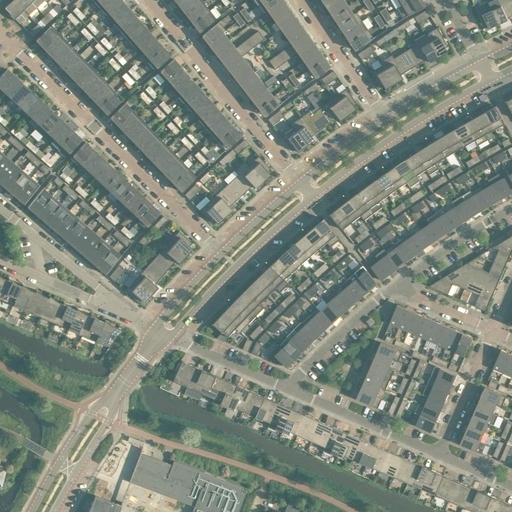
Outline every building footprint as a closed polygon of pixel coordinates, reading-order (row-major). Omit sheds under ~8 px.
[(12,0),(4,7),(19,23),(28,15),(14,0),(12,0)] [(14,0),(28,15),(36,7),(29,0),(14,0)] [(100,8),(109,0),(94,0),(93,1),(100,8)] [(107,16),(123,2),(121,0),(109,0),(100,8),(107,16)] [(174,0),(177,3),(175,5),(178,9),(189,0),(174,0)] [(181,13),(183,11),(186,15),(203,2),(201,0),(189,0),(178,9),(181,13)] [(262,3),(259,5),(265,14),(268,11),(283,0),(282,0),(265,0),(262,3)] [(318,50),(314,45),(315,44),(313,42),(313,41),(312,42),(308,36),(309,36),(307,33),(306,33),(302,28),(303,28),(301,25),(300,25),(297,20),(297,19),(295,17),(295,16),(294,17),(291,11),(289,9),(289,8),(288,8),(285,3),(283,0),(282,0),(283,0),(268,11),(282,30),(281,32),(281,36),(282,38),(284,40),(287,42),(290,41),(292,44),(268,60),(274,69),(298,53),(303,60),(304,61),(318,50)] [(321,0),(325,5),(323,6),(325,9),(337,0),(321,0)] [(327,12),(328,10),(332,16),(347,6),(343,0),(337,0),(325,9),(326,11),(327,12)] [(410,0),(401,6),(400,6),(397,8),(403,18),(425,5),(424,5),(420,0),(410,0)] [(508,20),(507,18),(511,17),(504,1),(505,0),(493,0),(489,2),(499,24),(508,20)] [(114,24),(130,9),(123,2),(107,16),(114,24)] [(190,20),(187,21),(190,25),(209,10),(203,2),(186,15),(190,20)] [(476,8),(485,28),(489,27),(489,29),(499,24),(489,2),(476,8)] [(370,3),(366,6),(369,11),(374,8),(370,3)] [(53,8),(58,13),(62,9),(57,4),(53,8)] [(336,22),(334,23),(336,25),(353,14),(347,6),(332,16),(336,22)] [(243,16),(248,13),(244,8),(239,11),(243,16)] [(383,17),(388,13),(385,8),(380,12),(383,17)] [(120,31),(136,17),(130,9),(114,24),(120,31)] [(414,17),(418,23),(430,16),(426,9),(414,17)] [(193,29),(195,27),(199,32),(216,19),(209,10),(190,25),(193,29)] [(44,16),(49,21),(54,17),(49,12),(44,16)] [(338,29),(340,28),(343,33),(362,20),(356,12),(353,14),(336,25),(338,28),(338,29)] [(236,21),(241,18),(237,13),(233,16),(236,21)] [(248,13),(243,16),(247,21),(251,18),(248,13)] [(388,13),(383,17),(386,22),(392,18),(388,13)] [(268,19),(265,14),(259,19),(262,24),(268,19)] [(377,23),(381,20),(378,15),(373,18),(377,23)] [(49,21),(44,16),(40,20),(45,25),(49,21)] [(136,17),(120,31),(127,39),(143,25),(136,17)] [(408,20),(402,24),(405,29),(411,25),(416,22),(413,17),(408,20)] [(241,18),(236,21),(240,26),(244,23),(241,18)] [(206,41),(204,42),(206,45),(222,32),(223,32),(226,30),(220,22),(221,21),(221,20),(202,35),(206,41)] [(347,39),(345,40),(347,43),(367,29),(362,20),(343,33),(347,39)] [(381,20),(377,23),(380,28),(385,25),(381,20)] [(33,37),(42,28),(38,23),(28,32),(33,37)] [(396,28),(399,33),(405,29),(402,24),(396,28)] [(40,44),(38,46),(41,49),(58,33),(51,25),(36,40),(40,44)] [(143,25),(127,39),(134,46),(150,32),(143,25)] [(448,46),(437,27),(424,35),(438,57),(447,52),(444,48),(448,46)] [(355,50),(375,37),(374,36),(373,37),(367,29),(347,43),(349,45),(349,46),(351,45),(355,50)] [(253,67),(252,64),(251,61),(249,60),(246,59),(243,59),(241,57),(264,39),(257,30),(235,48),(229,40),(214,51),(219,57),(217,58),(221,63),(221,64),(223,62),(231,73),(229,74),(233,79),(234,80),(235,78),(244,89),(242,90),(246,95),(246,96),(248,95),(252,100),(266,88),(252,70),(253,67)] [(150,32),(134,46),(141,54),(157,40),(150,32)] [(208,47),(209,48),(210,46),(214,51),(229,40),(223,32),(222,32),(206,45),(208,47)] [(44,53),(46,51),(50,55),(66,40),(58,33),(41,49),(44,53)] [(427,59),(429,62),(438,57),(424,35),(412,42),(414,45),(415,45),(424,61),(427,59)] [(375,42),(378,46),(386,41),(383,37),(375,42)] [(54,59),(52,61),(55,64),(73,47),(66,40),(50,55),(54,59)] [(157,40),(141,54),(147,62),(163,48),(157,40)] [(357,54),(361,60),(374,52),(370,45),(357,54)] [(415,45),(414,45),(394,58),(403,73),(424,61),(415,45)] [(59,67),(60,66),(64,70),(80,55),(73,47),(55,64),(59,67)] [(154,70),(171,56),(163,48),(147,62),(154,70)] [(319,50),(319,49),(318,50),(304,61),(303,60),(300,63),(306,71),(324,58),(320,53),(321,52),(319,50)] [(402,78),(400,75),(403,73),(394,58),(392,54),(379,62),(382,65),(393,84),(402,78)] [(68,73),(66,75),(69,79),(87,62),(80,55),(64,70),(68,73)] [(331,67),(330,66),(326,61),(327,61),(325,58),(324,58),(306,71),(312,79),(310,80),(311,81),(331,67)] [(173,59),(157,73),(164,81),(180,67),(173,59)] [(73,82),(75,80),(78,84),(94,70),(87,62),(69,79),(73,82)] [(382,86),(384,89),(393,84),(382,65),(370,72),(379,87),(382,86)] [(132,67),(128,71),(132,75),(136,72),(132,67)] [(171,89),(187,74),(180,67),(164,81),(171,89)] [(0,92),(2,90),(15,76),(7,69),(0,76),(0,92)] [(82,88),(80,90),(84,94),(101,77),(94,70),(78,84),(82,88)] [(321,79),(325,85),(337,77),(333,70),(321,79)] [(293,73),(288,77),(292,82),(296,78),(293,73)] [(178,96),(194,82),(187,74),(171,89),(178,96)] [(271,77),(264,82),(267,87),(274,82),(277,80),(274,75),(271,77)] [(15,76),(2,90),(9,97),(22,83),(15,76)] [(87,97),(89,95),(93,99),(108,84),(101,77),(84,94),(87,97)] [(286,78),(282,82),(285,87),(290,83),(286,78)] [(297,88),(301,85),(296,78),(292,82),(297,88)] [(184,104),(201,90),(194,82),(178,96),(184,104)] [(22,83),(9,97),(17,103),(29,90),(22,83)] [(290,83),(285,87),(289,92),(293,88),(290,83)] [(319,87),(315,83),(309,87),(313,91),(319,87)] [(96,103),(94,105),(98,108),(115,92),(108,84),(93,99),(96,103)] [(303,91),(307,96),(313,91),(309,87),(303,91)] [(256,105),(254,106),(257,109),(273,96),(272,96),(266,88),(252,100),(256,105)] [(356,103),(346,88),(334,97),(347,115),(355,109),(353,105),(356,103)] [(29,90),(17,103),(24,110),(37,97),(29,90)] [(191,111),(207,97),(201,90),(184,104),(191,111)] [(107,114),(122,99),(115,92),(98,108),(101,112),(103,110),(107,114)] [(258,111),(259,112),(260,111),(265,116),(284,101),(283,101),(282,102),(275,94),(272,96),(273,96),(257,109),(258,111)] [(37,97),(24,110),(32,117),(44,104),(37,97)] [(207,97),(191,111),(198,119),(214,105),(207,97)] [(337,118),(339,121),(347,115),(334,97),(323,105),(334,120),(337,118)] [(284,106),(287,111),(294,105),(291,101),(284,106)] [(114,121),(112,123),(115,127),(133,110),(125,102),(110,117),(114,121)] [(44,104),(32,117),(39,124),(52,111),(44,104)] [(214,105),(198,119),(205,127),(221,113),(214,105)] [(313,113),(310,110),(301,117),(314,134),(334,120),(323,105),(313,113)] [(505,124),(496,106),(485,112),(495,129),(505,124)] [(119,130),(121,128),(124,132),(140,117),(133,110),(115,127),(119,130)] [(267,119),(272,125),(284,116),(279,110),(267,119)] [(52,111),(39,124),(35,129),(43,136),(59,118),(52,111)] [(485,112),(475,117),(485,135),(495,129),(485,112)] [(221,113),(205,127),(211,134),(228,120),(221,113)] [(128,136),(126,138),(129,141),(147,125),(140,117),(124,132),(128,136)] [(314,140),(311,136),(314,134),(301,117),(290,125),(292,128),(306,146),(314,140)] [(488,140),(485,135),(475,117),(465,123),(475,140),(478,146),(488,140)] [(59,118),(43,136),(50,143),(67,125),(59,118)] [(228,120),(211,134),(218,142),(234,128),(228,120)] [(465,123),(455,129),(465,146),(475,140),(465,123)] [(67,125),(50,143),(57,150),(59,148),(74,132),(67,125)] [(133,145),(135,143),(138,147),(154,132),(147,125),(129,141),(133,145)] [(225,150),(241,136),(234,128),(218,142),(225,150)] [(295,149),(297,152),(306,146),(292,128),(281,137),(292,151),(295,149)] [(455,129),(445,134),(455,152),(465,146),(455,129)] [(59,148),(57,150),(65,157),(82,139),(74,132),(59,148)] [(142,151),(140,153),(144,156),(161,139),(154,132),(138,147),(142,151)] [(445,134),(435,140),(445,158),(455,152),(445,134)] [(10,135),(7,139),(13,145),(17,141),(10,135)] [(147,159),(149,158),(153,162),(168,147),(161,139),(144,156),(147,159)] [(249,145),(244,139),(233,149),(238,155),(249,145)] [(505,147),(510,144),(507,139),(502,142),(505,147)] [(435,140),(425,147),(436,164),(436,163),(445,158),(435,140)] [(20,151),(24,147),(17,141),(13,145),(20,151)] [(85,142),(70,158),(78,165),(81,163),(80,163),(93,150),(85,142)] [(500,150),(497,144),(492,147),(495,152),(500,150)] [(156,165),(154,167),(158,171),(175,154),(168,147),(153,162),(156,165)] [(425,147),(415,153),(426,170),(429,175),(439,168),(436,163),(436,164),(425,147)] [(486,150),(489,155),(495,152),(492,147),(486,150)] [(27,150),(24,155),(30,161),(34,156),(27,150)] [(93,150),(80,163),(81,163),(88,170),(100,157),(93,150)] [(232,157),(228,153),(223,157),(227,161),(232,157)] [(415,153),(406,159),(417,176),(426,170),(415,153)] [(161,174),(163,172),(167,176),(182,161),(175,154),(158,171),(161,174)] [(259,155),(248,165),(263,181),(270,174),(268,171),(270,169),(259,155)] [(481,160),(478,155),(472,158),(475,163),(481,160)] [(0,178),(14,163),(5,156),(0,161),(0,178)] [(37,166),(41,162),(34,156),(30,161),(37,166)] [(100,157),(88,170),(95,177),(108,164),(100,157)] [(219,161),(222,166),(227,161),(223,157),(219,161)] [(467,161),(470,167),(475,163),(472,158),(467,161)] [(420,181),(417,176),(406,159),(396,166),(407,182),(407,183),(410,187),(420,181)] [(170,180),(168,182),(172,185),(189,169),(182,161),(167,176),(170,180)] [(253,185),(255,188),(263,181),(248,165),(246,162),(235,172),(238,175),(238,174),(250,188),(253,185)] [(0,182),(3,185),(1,188),(5,191),(22,170),(14,163),(0,178),(0,182)] [(42,164),(39,168),(44,173),(48,169),(42,164)] [(108,164),(95,177),(102,184),(115,171),(108,164)] [(396,166),(386,172),(398,189),(407,183),(407,182),(396,166)] [(461,172),(458,167),(453,170),(456,175),(461,172)] [(181,191),(197,177),(189,169),(172,185),(175,189),(177,187),(181,191)] [(8,194),(10,192),(15,196),(31,178),(22,170),(5,191),(8,194)] [(448,173),(451,178),(456,175),(453,170),(448,173)] [(115,171),(102,184),(110,191),(122,178),(115,171)] [(386,172),(377,179),(388,195),(398,189),(386,172)] [(199,180),(203,184),(209,177),(206,173),(199,180)] [(228,184),(240,197),(250,188),(238,174),(238,175),(228,184)] [(509,195),(511,193),(511,179),(509,175),(500,180),(509,195)] [(18,202),(22,206),(40,186),(31,178),(15,196),(20,200),(18,202)] [(54,182),(59,187),(63,183),(58,178),(54,182)] [(122,178),(110,191),(117,198),(130,184),(122,178)] [(442,183),(439,178),(434,182),(437,187),(442,183)] [(377,179),(367,186),(379,202),(380,202),(388,195),(377,179)] [(500,180),(491,185),(500,200),(509,195),(500,180)] [(429,185),(432,190),(437,187),(434,182),(429,185)] [(65,184),(61,188),(68,194),(72,190),(65,184)] [(117,198),(114,201),(121,208),(125,205),(137,191),(130,184),(117,198)] [(184,194),(189,200),(200,190),(195,184),(184,194)] [(232,210),(229,207),(240,197),(228,184),(210,200),(225,217),(232,210)] [(491,205),(500,200),(491,185),(482,190),(491,205)] [(374,213),(383,207),(383,206),(380,202),(379,202),(367,186),(358,192),(374,213)] [(482,190),(481,187),(472,192),(482,210),(491,205),(482,190)] [(25,209),(29,212),(31,210),(36,214),(52,196),(43,188),(25,209)] [(75,200),(78,196),(72,190),(68,194),(75,200)] [(482,210),(472,192),(470,190),(461,196),(474,216),(482,210)] [(137,191),(125,205),(132,212),(145,198),(137,191)] [(424,196),(420,191),(415,194),(418,199),(424,196)] [(364,221),(374,213),(358,192),(349,200),(361,216),(360,216),(364,221)] [(410,198),(413,203),(418,199),(415,194),(410,198)] [(41,218),(39,221),(43,224),(61,203),(52,196),(36,214),(41,218)] [(465,221),(474,216),(461,196),(452,201),(456,206),(465,221)] [(145,198),(132,212),(139,218),(140,219),(152,205),(145,198)] [(82,200),(78,204),(85,210),(89,205),(82,200)] [(214,221),(217,224),(225,217),(210,200),(199,210),(212,223),(214,221)] [(349,200),(339,207),(352,222),(360,216),(361,216),(349,200)] [(47,227),(49,225),(53,229),(69,211),(61,203),(43,224),(47,227)] [(405,208),(402,203),(397,207),(400,212),(405,208)] [(92,216),(95,211),(89,205),(85,210),(92,216)] [(145,228),(160,213),(152,205),(140,219),(139,218),(137,221),(145,228)] [(456,227),(465,221),(456,206),(447,212),(456,227)] [(343,230),(352,222),(339,207),(330,214),(343,230)] [(392,210),(395,215),(400,212),(397,207),(392,210)] [(58,233),(56,235),(60,239),(78,218),(69,211),(53,229),(58,233)] [(448,232),(456,227),(447,212),(438,218),(448,232)] [(439,238),(448,232),(438,218),(435,214),(427,219),(430,224),(439,238)] [(99,215),(95,219),(102,225),(106,221),(99,215)] [(153,226),(158,232),(169,221),(163,216),(153,226)] [(387,221),(383,216),(378,220),(382,225),(387,221)] [(64,242),(66,240),(71,244),(86,226),(78,218),(60,239),(64,242)] [(340,239),(324,219),(314,227),(327,242),(327,243),(331,247),(340,239)] [(373,224),(377,229),(382,225),(378,220),(373,224)] [(109,231),(112,227),(106,221),(102,225),(109,231)] [(431,244),(439,238),(430,224),(421,229),(421,230),(431,244)] [(76,248),(74,250),(77,254),(95,233),(86,226),(71,244),(76,248)] [(421,229),(419,226),(411,233),(423,250),(431,244),(421,230),(421,229)] [(314,227),(306,234),(319,250),(327,243),(327,242),(314,227)] [(116,230),(112,234),(119,240),(122,236),(116,230)] [(189,246),(192,243),(179,230),(169,241),(186,256),(192,248),(189,246)] [(369,235),(365,230),(361,234),(364,238),(369,235)] [(81,257),(83,255),(88,259),(104,241),(95,233),(77,254),(81,257)] [(414,256),(423,250),(411,233),(402,239),(414,256)] [(306,234),(297,242),(310,257),(319,250),(306,234)] [(356,238),(359,242),(364,238),(361,234),(356,238)] [(511,235),(493,247),(498,249),(493,261),(505,267),(511,251),(511,235)] [(126,246),(129,242),(122,236),(119,240),(126,246)] [(138,242),(143,245),(148,240),(143,236),(138,242)] [(406,262),(414,256),(402,239),(394,245),(406,262)] [(93,263),(91,265),(95,269),(112,248),(104,241),(88,259),(93,263)] [(176,261),(179,263),(186,256),(169,241),(160,251),(174,263),(176,261)] [(297,242),(288,250),(301,265),(310,257),(297,242)] [(361,245),(365,250),(369,248),(365,242),(361,245)] [(398,268),(406,262),(394,245),(385,251),(398,268)] [(98,272),(100,269),(105,274),(121,256),(112,248),(95,269),(98,272)] [(345,254),(341,249),(336,253),(340,258),(345,254)] [(390,274),(398,268),(385,251),(384,249),(376,256),(379,260),(390,274)] [(288,250),(279,257),(293,272),(301,265),(288,250)] [(144,270),(157,282),(174,263),(160,251),(144,270)] [(332,257),(336,262),(340,258),(336,253),(332,257)] [(122,260),(126,264),(132,257),(128,254),(122,260)] [(352,261),(347,256),(344,259),(348,264),(352,261)] [(279,257),(271,265),(285,280),(293,272),(279,257)] [(340,262),(344,267),(348,264),(344,259),(340,262)] [(382,281),(390,274),(379,260),(371,267),(382,281)] [(488,272),(467,263),(462,265),(473,270),(470,277),(496,289),(505,267),(493,261),(488,272)] [(328,268),(324,264),(319,268),(323,272),(328,268)] [(108,276),(114,282),(124,270),(118,265),(108,276)] [(280,292),(289,284),(285,280),(271,265),(262,273),(276,288),(280,292)] [(378,283),(363,265),(355,272),(370,290),(378,283)] [(448,295),(453,284),(465,289),(470,277),(473,270),(462,265),(428,286),(448,295)] [(315,272),(319,276),(323,272),(319,268),(315,272)] [(158,287),(155,284),(157,282),(144,270),(134,280),(151,295),(158,287)] [(336,275),(331,270),(328,273),(332,278),(336,275)] [(362,297),(370,290),(355,272),(347,279),(362,297)] [(262,273),(254,281),(268,296),(276,288),(262,273)] [(324,276),(328,281),(332,278),(328,273),(324,276)] [(479,295),(474,306),(486,311),(496,289),(470,277),(465,289),(479,295)] [(21,286),(16,283),(8,278),(7,280),(8,280),(0,297),(0,299),(13,305),(21,286)] [(311,283),(307,279),(303,283),(307,287),(311,283)] [(354,303),(362,297),(347,279),(339,286),(340,288),(354,303)] [(141,299),(144,302),(151,295),(134,280),(125,290),(138,302),(141,299)] [(254,281),(246,290),(260,304),(260,303),(268,296),(254,281)] [(298,287),(302,291),(307,287),(303,283),(298,287)] [(30,289),(22,284),(21,286),(13,305),(27,311),(35,292),(30,289)] [(320,289),(315,284),(312,287),(316,292),(320,289)] [(308,290),(313,295),(316,292),(312,287),(308,290)] [(340,288),(332,295),(335,297),(347,310),(354,303),(340,288)] [(49,298),(48,298),(44,295),(36,290),(35,292),(27,311),(40,317),(49,298)] [(246,290),(238,298),(256,316),(265,308),(260,303),(260,304),(246,290)] [(295,298),(291,294),(286,298),(290,302),(295,298)] [(63,304),(62,304),(57,301),(49,296),(48,298),(49,298),(40,317),(54,323),(63,304)] [(335,297),(327,304),(339,317),(347,310),(335,297)] [(238,298),(230,306),(248,324),(256,316),(238,298)] [(282,302),(286,307),(290,302),(286,298),(282,302)] [(304,303),(300,298),(296,302),(301,306),(304,303)] [(76,310),(71,307),(63,302),(62,304),(63,304),(54,323),(68,329),(76,310)] [(327,304),(320,311),(332,324),(339,317),(327,304)] [(398,304),(389,323),(399,327),(407,309),(398,304)] [(230,306),(222,315),(236,328),(236,329),(240,333),(248,324),(230,306)] [(297,310),(292,306),(289,309),(293,314),(297,310)] [(90,316),(85,313),(77,308),(76,310),(68,329),(82,335),(90,316)] [(320,311),(317,308),(310,316),(324,331),(332,324),(320,311)] [(279,314),(274,309),(270,314),(274,318),(279,314)] [(285,312),(290,317),(293,314),(289,309),(285,312)] [(407,309),(399,327),(408,331),(417,313),(407,309)] [(104,322),(103,322),(99,319),(90,313),(90,316),(82,335),(96,341),(104,322)] [(418,335),(426,317),(417,313),(408,331),(418,335)] [(266,318),(270,322),(274,318),(270,314),(266,318)] [(217,338),(214,337),(224,341),(228,337),(236,329),(236,328),(222,315),(214,323),(223,332),(217,338)] [(310,316),(302,323),(317,338),(324,331),(310,316)] [(370,317),(366,321),(371,326),(375,322),(370,317)] [(427,340),(435,321),(426,317),(418,335),(427,340)] [(110,347),(123,330),(112,325),(104,320),(103,322),(104,322),(96,341),(110,347)] [(282,325),(277,321),(273,324),(278,329),(282,325)] [(317,338),(302,323),(301,321),(293,329),(309,345),(317,338)] [(435,321),(427,340),(437,344),(445,325),(435,321)] [(270,327),(275,332),(278,329),(273,324),(270,327)] [(263,330),(259,325),(254,330),(259,334),(263,330)] [(445,325),(437,344),(446,348),(454,329),(445,325)] [(302,352),(309,345),(293,329),(286,336),(287,338),(302,352)] [(455,352),(463,333),(454,329),(446,348),(455,352)] [(250,334),(254,339),(259,334),(254,330),(250,334)] [(465,356),(473,337),(463,333),(455,352),(465,356)] [(287,338),(280,345),(295,360),(302,352),(287,338)] [(253,341),(247,339),(243,349),(248,352),(253,341)] [(262,345),(256,342),(251,353),(257,356),(262,345)] [(402,352),(381,342),(377,352),(393,359),(398,362),(402,352)] [(280,366),(280,365),(278,364),(281,361),(288,367),(295,360),(280,345),(278,343),(271,351),(275,355),(270,361),(280,366)] [(501,350),(493,368),(503,373),(511,354),(501,350)] [(389,368),(393,359),(377,352),(373,361),(389,368)] [(511,354),(503,373),(511,376),(511,354)] [(167,378),(168,379),(168,378),(188,387),(196,367),(182,361),(177,372),(174,371),(174,370),(167,378)] [(394,370),(389,368),(373,361),(369,371),(390,380),(394,370)] [(457,375),(435,366),(431,376),(452,385),(457,375)] [(201,372),(202,370),(203,370),(196,367),(188,387),(201,393),(209,375),(201,372)] [(380,387),(386,390),(390,380),(369,371),(365,380),(380,387)] [(217,376),(217,377),(218,377),(217,379),(209,375),(201,393),(215,399),(224,379),(217,376)] [(452,385),(431,376),(427,385),(448,394),(452,385)] [(222,402),(221,404),(228,407),(237,387),(228,384),(229,382),(230,382),(224,379),(215,399),(222,402)] [(377,396),(380,387),(365,380),(361,389),(376,396),(377,396)] [(448,394),(427,385),(423,394),(428,397),(444,404),(448,394)] [(235,410),(236,408),(239,409),(237,414),(237,416),(240,417),(243,411),(251,391),(245,388),(245,389),(245,391),(237,387),(228,407),(235,410)] [(506,397),(485,387),(481,397),(496,404),(502,407),(506,397)] [(356,399),(378,408),(382,398),(377,396),(376,396),(361,389),(356,399)] [(256,396),(257,394),(258,394),(251,391),(243,411),(256,417),(264,399),(256,396)] [(428,397),(424,406),(440,413),(444,404),(428,397)] [(476,406),(492,413),(496,404),(481,397),(476,406)] [(272,400),(272,401),(273,401),(272,403),(264,399),(256,417),(270,423),(279,403),(272,400)] [(275,430),(276,428),(283,431),(292,411),(283,408),(284,406),(285,406),(279,403),(270,423),(268,427),(275,430)] [(424,406),(419,403),(415,413),(436,422),(440,413),(424,406)] [(472,416),(488,423),(494,425),(498,416),(492,413),(476,406),(472,416)] [(290,434),(291,432),(298,435),(306,415),(300,412),(300,413),(300,415),(292,411),(283,431),(290,434)] [(410,423),(432,432),(436,422),(415,413),(410,423)] [(311,420),(312,418),(313,418),(306,415),(298,435),(311,441),(319,423),(311,420)] [(468,425),(484,432),(488,423),(472,416),(468,425)] [(327,424),(327,425),(328,425),(327,427),(319,423),(311,441),(325,447),(334,427),(327,424)] [(464,435),(480,441),(484,432),(468,425),(464,435)] [(338,432),(339,430),(340,430),(334,427),(325,447),(323,451),(330,454),(331,452),(338,455),(347,435),(338,432)] [(355,436),(355,437),(355,439),(347,435),(338,455),(345,458),(346,456),(353,459),(361,439),(355,436)] [(460,444),(480,453),(485,443),(480,441),(464,435),(460,444)] [(366,444),(367,442),(368,442),(361,439),(353,459),(366,465),(374,447),(366,444)] [(383,449),(382,451),(374,447),(366,465),(380,471),(389,451),(382,448),(382,449),(383,449)] [(243,488),(243,487),(198,470),(174,460),(172,465),(141,453),(142,449),(141,448),(129,482),(194,506),(192,511),(238,511),(246,492),(245,492),(241,491),(243,487),(243,488)] [(395,454),(389,451),(380,471),(394,477),(402,459),(393,456),(394,454),(395,454)] [(410,461),(410,463),(402,459),(394,477),(408,483),(416,463),(410,460),(410,461)] [(423,466),(416,463),(408,483),(421,489),(429,471),(421,468),(422,466),(423,466)] [(438,473),(437,475),(429,471),(421,489),(435,495),(444,475),(437,472),(437,473),(438,473)] [(450,478),(444,475),(435,495),(449,501),(457,483),(448,480),(449,478),(450,478)] [(465,485),(465,487),(457,483),(449,501),(463,507),(471,487),(465,484),(465,485)] [(478,490),(471,487),(463,507),(474,511),(476,511),(484,495),(476,492),(477,490),(478,490)] [(118,511),(122,502),(121,502),(120,505),(95,495),(88,511),(118,511)] [(493,497),(492,499),(484,495),(476,511),(493,511),(499,499),(492,496),(492,497),(493,497)] [(505,502),(499,499),(493,511),(509,511),(511,507),(503,504),(504,502),(505,502)]
